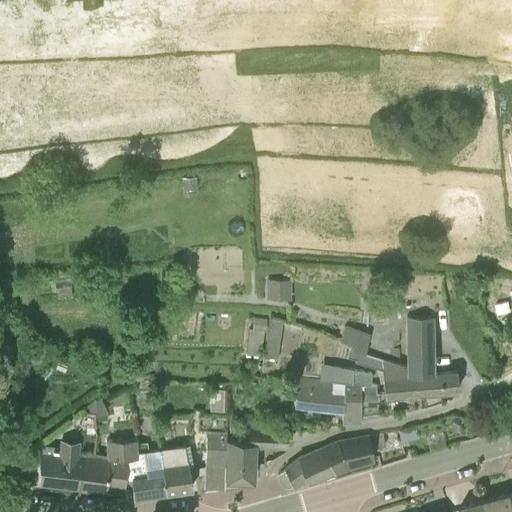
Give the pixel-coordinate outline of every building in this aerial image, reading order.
[(198,187),(197,176),(182,178),(183,189),(198,187)] [(53,276),(54,288),(70,286),(69,274),(53,276)] [(266,296),(279,296),(279,278),(266,278),(266,296)] [(432,370),(432,344),(432,317),(405,317),(406,363),(405,363),(405,371),(412,370),(432,370)] [(266,331),(267,319),(253,318),(253,330),(266,331)] [(340,341),(350,345),(352,346),(351,349),(365,353),(366,349),(370,333),(345,325),(340,339),(340,341)] [(25,345),(21,356),(28,358),(32,347),(25,345)] [(374,355),(365,353),(351,349),(352,346),(350,345),(347,357),(356,359),(355,361),(371,366),(382,369),(384,395),(431,391),(430,373),(405,375),(405,371),(405,363),(400,362),(374,355)] [(330,379),(351,381),(353,368),(332,364),(330,379)] [(360,399),(360,416),(378,414),(378,398),(378,393),(378,381),(370,381),(370,371),(353,368),(351,381),(360,381),(360,383),(360,390),(360,399)] [(457,389),(457,388),(457,371),(437,372),(430,373),(431,391),(457,389)] [(360,390),(360,383),(319,379),(297,377),(294,404),(321,407),(342,407),(342,421),(360,421),(360,416),(360,390)] [(95,401),(95,414),(107,410),(101,397),(95,401)] [(261,426),(261,415),(238,414),(237,426),(261,426)] [(454,417),(451,423),(458,427),(461,421),(454,417)] [(286,430),(260,430),(237,428),(236,439),(227,439),(226,478),(253,479),(254,444),(286,445),(286,430)] [(207,430),(207,437),(205,463),(225,464),(226,431),(207,430)] [(368,435),(371,448),(385,446),(382,431),(368,434),(368,435)] [(323,446),(332,471),(353,463),(373,457),(368,435),(338,440),(323,446)] [(80,450),(81,443),(81,442),(60,439),(59,445),(42,444),(38,480),(78,485),(84,455),(93,457),(94,452),(80,450)] [(124,481),(125,457),(137,456),(137,443),(136,439),(107,439),(106,439),(106,454),(94,452),(93,457),(84,455),(78,485),(106,488),(107,479),(121,481),(123,480),(124,481)] [(147,442),(137,443),(137,456),(125,457),(124,481),(125,481),(131,481),(133,495),(165,490),(162,471),(163,471),(159,447),(148,449),(147,442)] [(192,486),(189,463),(186,444),(159,447),(163,471),(162,471),(165,490),(192,486)] [(302,484),(332,471),(323,446),(298,457),(285,467),(292,485),(293,486),(301,482),(302,484)] [(285,487),(292,485),(285,467),(285,468),(278,475),(285,487)] [(489,511),(511,511),(511,492),(486,499),(489,511)] [(461,511),(489,511),(486,499),(460,506),(461,511)]
